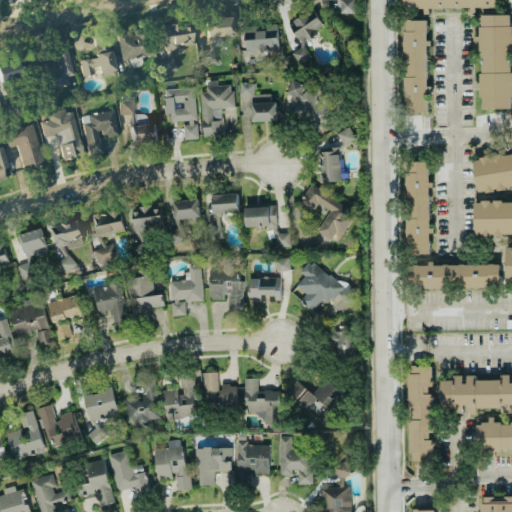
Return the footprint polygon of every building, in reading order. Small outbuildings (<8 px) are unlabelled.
[(354,14),(353,0),(339,0),(340,14),(354,14)] [(495,9),(495,0),(401,0),(402,9),(423,9),(495,9)] [(322,26),(313,10),(286,25),(299,47),(290,52),(297,64),(310,57),(302,43),(318,34),(316,29),(322,26)] [(480,109),(511,108),(511,88),(511,87),(511,43),(511,38),(510,39),(510,15),(480,15),(480,36),(479,36),(480,109)] [(232,18),(206,19),(207,38),(233,37),(232,18)] [(427,20),(404,20),(404,113),(427,112),(427,91),(428,91),(427,20)] [(194,47),(190,23),(162,27),(166,59),(159,60),(161,74),(175,73),(172,50),(194,47)] [(117,36),(123,71),(143,67),(141,58),(153,56),(148,29),(133,32),(133,33),(117,36)] [(245,52),(278,50),(277,29),(244,30),(245,52)] [(97,58),(79,61),(82,76),(99,73),(99,78),(114,75),(109,41),(95,43),(97,58)] [(68,85),(67,77),(73,76),(67,49),(50,52),(52,61),(41,63),(46,89),(68,85)] [(198,50),(200,64),(214,63),(213,49),(198,50)] [(0,65),(0,83),(1,86),(22,80),(17,61),(0,65)] [(202,136),(223,135),(222,108),(233,108),(232,85),(216,85),(216,80),(206,81),(207,91),(200,92),(202,136)] [(285,94),(300,99),(294,115),(323,124),(334,87),(320,82),(316,95),(302,90),(304,84),(290,80),(285,94)] [(251,122),(276,121),(276,96),(256,96),(256,82),(239,83),(239,97),(250,96),(251,122)] [(197,139),(194,88),(162,90),(164,114),(169,114),(170,123),(182,122),(183,139),(197,139)] [(133,99),(119,99),(119,115),(133,115),(133,99)] [(72,109),(46,114),(48,121),(40,123),(43,138),(57,135),(62,160),(82,156),(72,109)] [(113,111),(81,116),(88,155),(102,152),(99,138),(117,135),(113,111)] [(145,115),(140,117),(139,114),(128,117),(131,128),(147,122),(145,115)] [(21,169),(43,164),(33,125),(3,132),(7,148),(16,146),(21,169)] [(130,126),(131,145),(156,143),(155,125),(130,126)] [(343,147),(355,140),(349,127),(336,133),(343,147)] [(340,181),(339,151),(318,152),(319,182),(340,181)] [(476,191),(511,187),(511,153),(473,157),(476,191)] [(429,162),(405,162),(406,253),(430,253),(430,234),(430,181),(429,181),(429,162)] [(316,231),(330,240),(336,231),(340,234),(354,212),(310,184),(300,201),(325,217),(316,231)] [(238,213),(238,194),(213,195),(213,214),(238,213)] [(173,219),(199,218),(199,200),(172,201),(173,219)] [(474,237),(511,235),(511,200),(473,202),(474,237)] [(136,235),(163,231),(159,205),(131,209),(136,235)] [(244,207),(245,228),(276,227),(275,206),(244,207)] [(115,257),(107,237),(125,229),(117,208),(90,219),(101,247),(92,251),(98,264),(115,257)] [(50,227),(55,246),(67,244),(68,249),(82,246),(76,221),(50,227)] [(18,233),(25,263),(17,264),(20,280),(34,277),(30,257),(46,253),(41,228),(18,233)] [(289,233),(275,233),(275,247),(289,247),(289,233)] [(0,268),(8,267),(4,247),(0,247),(0,268)] [(311,311),(322,299),(326,304),(336,293),(348,305),(355,298),(312,257),(299,271),(304,276),(295,285),(305,295),(299,301),(311,311)] [(275,258),(276,271),(289,271),(288,258),(275,258)] [(227,311),(242,312),(242,280),(238,280),(238,262),(222,262),(222,269),(210,269),(209,299),(227,299),(227,311)] [(499,263),(410,265),(410,289),(500,287),(499,263)] [(200,265),(188,266),(189,280),(169,281),(171,316),(185,315),(184,302),(202,301),(200,265)] [(163,306),(161,290),(153,291),(150,274),(127,277),(132,316),(146,314),(145,308),(163,306)] [(280,278),(248,278),(248,300),(260,300),(260,297),(281,297),(280,278)] [(111,325),(127,322),(120,284),(92,289),(97,313),(108,311),(111,325)] [(81,316),(77,295),(48,302),(57,340),(70,337),(66,319),(81,316)] [(52,343),(41,302),(9,310),(17,339),(35,334),(38,346),(52,343)] [(0,352),(2,358),(15,354),(4,319),(0,320),(0,352)] [(334,329),(333,358),(354,359),(355,330),(334,329)] [(433,461),(433,440),(428,440),(428,432),(432,432),(432,367),(408,366),(408,461),(433,461)] [(235,385),(217,385),(217,372),(203,373),(204,407),(236,406),(235,385)] [(440,413),(476,412),(476,409),(501,408),(501,413),(511,412),(511,374),(511,375),(500,375),(500,379),(475,380),(475,375),(464,375),(452,376),(452,380),(439,381),(440,413)] [(166,419),(196,416),(192,376),(180,377),(181,389),(163,391),(166,419)] [(280,391),(257,391),(257,378),(243,378),(242,411),(260,412),(260,423),(279,424),(280,391)] [(347,396),(325,378),(312,394),(296,380),(286,391),(312,413),(321,403),(332,413),(347,396)] [(160,420),(154,379),(140,381),(142,397),(123,400),(127,425),(160,420)] [(118,415),(111,388),(82,396),(90,423),(118,415)] [(38,408),(49,447),(80,438),(72,411),(55,416),(51,404),(38,408)] [(5,433),(13,459),(44,451),(32,410),(18,414),(22,428),(5,433)] [(476,453),(511,452),(511,423),(494,424),(493,417),(487,417),(487,423),(475,424),(476,453)] [(279,475),(295,475),(295,485),(311,484),(311,449),(290,449),(290,436),(279,436),(279,475)] [(188,489),(183,439),(166,441),(167,448),(153,449),(156,480),(175,478),(176,490),(188,489)] [(269,445),(247,444),(247,441),(236,441),(236,484),(250,484),(250,473),(268,473),(269,445)] [(231,472),(231,448),(197,447),(196,485),(213,486),(213,471),(231,472)] [(108,454),(116,491),(133,487),(135,495),(149,492),(145,472),(132,474),(127,450),(108,454)] [(350,511),(349,486),(344,486),(343,476),(350,475),(348,460),(334,461),(337,488),(323,489),(324,511),(350,511)] [(96,494),(98,506),(112,503),(104,461),(85,465),(89,483),(76,486),(78,497),(96,494)] [(29,481),(39,511),(54,511),(52,505),(69,499),(65,487),(56,490),(51,474),(29,481)] [(28,511),(22,488),(15,490),(14,488),(0,491),(0,511),(28,511)] [(511,511),(511,496),(480,497),(480,511),(511,511)]
